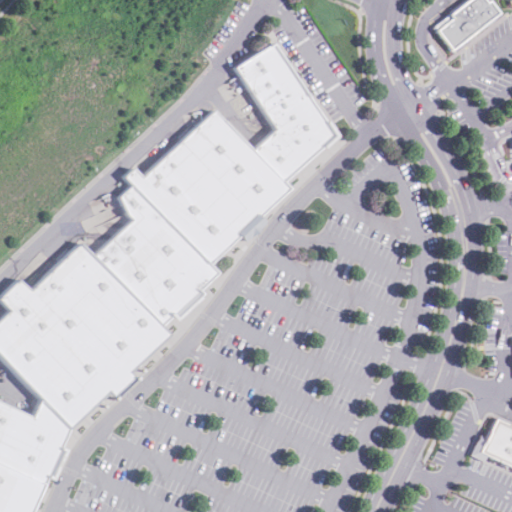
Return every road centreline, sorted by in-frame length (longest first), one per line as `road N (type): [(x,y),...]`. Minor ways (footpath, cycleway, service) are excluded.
road 1 (tertiary): [(372,511),(454,328),(465,258),(459,212)]
road 2 (tertiary): [(374,0),(370,54),(413,149),(451,195)]
road 3 (tertiary): [(451,195),(443,161),(390,72),(388,0)]
